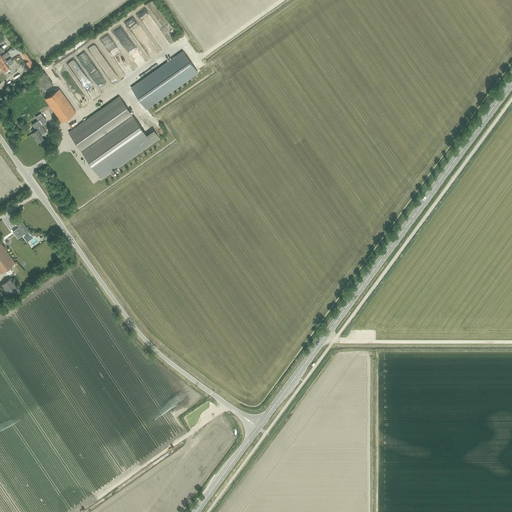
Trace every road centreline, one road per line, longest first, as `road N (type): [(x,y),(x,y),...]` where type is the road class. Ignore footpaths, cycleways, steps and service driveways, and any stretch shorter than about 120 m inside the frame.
road 1 (secondary): [(260,423),(511,81)]
road 2 (unclassified): [(244,417),(143,338),(0,138)]
